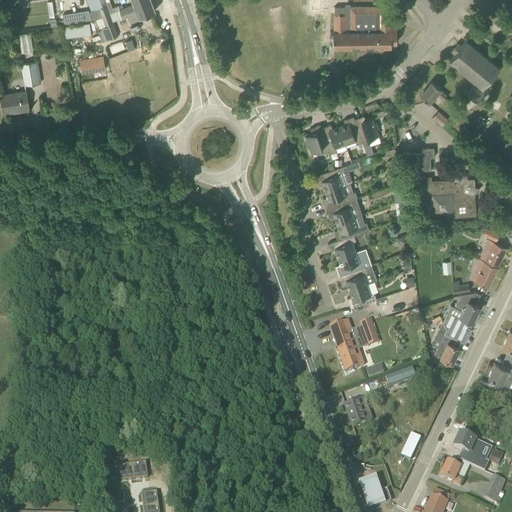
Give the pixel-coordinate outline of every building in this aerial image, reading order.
[(53,0),(47,1),(50,16),(58,15),(55,0),(53,0)] [(99,0),(100,0),(89,4),(91,10),(102,6),(101,4),(105,2),(107,2),(106,0),(99,0)] [(138,16),(155,10),(151,0),(144,0),(133,4),(119,9),(120,10),(122,16),(122,17),(126,16),(127,16),(137,12),(138,16)] [(110,14),(109,14),(106,6),(105,2),(101,4),(102,6),(91,10),(89,10),(91,20),(97,19),(97,18),(102,17),(110,14)] [(380,14),(380,6),(350,6),(350,8),(345,8),(345,6),(334,7),(335,32),(333,32),(333,47),(391,46),(391,42),(397,42),(397,26),(391,27),(391,13),(380,14)] [(89,10),(80,11),(82,21),(91,20),(89,10)] [(107,40),(118,35),(110,14),(102,17),(106,26),(102,27),(107,40)] [(64,26),(66,37),(92,33),(90,22),(64,26)] [(20,52),(33,50),(31,32),(18,33),(20,52)] [(499,67),(467,40),(466,38),(465,38),(465,40),(461,46),(457,43),(451,50),(455,52),(450,58),(449,58),(449,60),(450,59),(477,81),(467,93),(478,103),(492,86),(488,82),(497,72),(496,71),(499,67)] [(103,56),(79,60),(82,73),(97,71),(104,70),(106,69),(103,56)] [(26,85),(40,82),(37,61),(22,63),(26,85)] [(446,95),(439,90),(441,88),(432,81),(420,95),(429,102),(437,94),(443,99),(446,95)] [(29,109),(27,91),(1,95),(4,113),(11,112),(10,110),(28,107),(29,109)] [(442,126),(448,119),(438,111),(432,117),(442,126)] [(366,120),(364,115),(355,119),(353,116),(364,145),(369,142),(370,142),(368,139),(378,135),(376,129),(378,128),(376,123),(374,123),(372,117),(366,120)] [(364,145),(353,116),(344,119),(345,124),(339,126),(345,144),(355,140),(356,144),(362,142),(363,145),(364,145)] [(330,153),(320,124),(310,128),(312,132),(306,135),(308,141),(306,141),(308,147),(310,146),(312,152),(322,149),(323,152),(329,150),(330,153)] [(333,128),(331,124),(322,127),(321,124),(320,124),(330,153),(337,151),(335,147),(345,144),(339,126),(333,128)] [(434,157),(434,149),(434,147),(421,148),(422,154),(416,154),(416,152),(410,153),(410,162),(416,161),(416,170),(431,170),(430,157),(434,157)] [(325,190),(349,182),(352,181),(346,164),(315,176),(319,186),(323,184),(325,190)] [(399,173),(394,174),(389,175),(391,184),(400,182),(401,182),(400,179),(399,173)] [(476,216),(475,193),(473,193),(473,187),(475,187),(474,178),(467,178),(467,174),(451,175),(451,179),(451,191),(419,193),(420,197),(416,197),(417,205),(422,205),(422,211),(432,210),(432,214),(447,213),(447,219),(454,219),(453,216),(476,216)] [(419,176),(419,193),(451,191),(451,179),(444,179),(444,181),(432,182),(431,176),(419,176)] [(353,192),(349,182),(325,190),(327,196),(323,198),(326,208),(357,197),(355,191),(353,192)] [(357,197),(326,208),(330,218),(334,216),(336,222),(355,216),(362,213),(357,197)] [(355,216),(336,222),(339,229),(334,230),(338,240),(354,234),(364,231),(361,225),(358,226),(355,216)] [(399,228),(406,225),(406,224),(404,218),(396,221),(399,228)] [(496,240),(500,233),(486,227),(483,234),(496,240)] [(434,241),(446,240),(445,230),(433,231),(434,241)] [(356,252),(353,242),(356,241),(354,234),(338,240),(328,243),(332,253),(336,252),(338,258),(356,252)] [(404,236),(398,238),(400,244),(406,242),(404,236)] [(498,266),(507,247),(488,238),(478,258),(498,267),(498,266)] [(339,276),(365,267),(362,260),(369,258),(366,248),(356,252),(338,258),(340,264),(336,266),(339,276)] [(498,267),(478,258),(469,277),(489,286),(498,267)] [(349,290),(367,284),(377,280),(371,264),(365,267),(339,276),(343,285),(347,284),(349,290)] [(371,294),(367,284),(349,290),(352,296),(347,298),(351,308),(377,299),(375,292),(371,294)] [(469,284),(460,286),(456,286),(457,293),(470,291),(469,284)] [(464,332),(470,320),(472,321),(479,306),(476,304),(480,294),(476,291),(461,294),(456,305),(455,307),(450,304),(442,321),(446,328),(448,325),(464,332)] [(377,338),(371,320),(359,324),(366,342),(377,338)] [(345,372),(359,367),(364,366),(348,321),(329,328),(345,372)] [(445,332),(459,339),(463,332),(464,333),(464,332),(448,325),(446,328),(445,332)] [(511,330),(510,330),(503,345),(509,348),(504,359),(511,362),(511,330)] [(456,346),(459,339),(445,332),(441,340),(434,353),(440,356),(452,362),(459,347),(456,346)] [(511,362),(504,359),(508,361),(505,367),(495,362),(488,376),(492,377),(491,378),(494,379),(494,378),(504,383),(504,384),(510,387),(511,381),(511,362)] [(365,370),(368,379),(383,374),(380,365),(365,370)] [(412,370),(385,379),(388,388),(415,379),(412,370)] [(352,428),(366,423),(364,417),(370,415),(368,410),(364,399),(344,406),(352,428)] [(479,452),(481,445),(474,442),(474,441),(460,434),(454,448),(469,454),(471,448),(479,452)] [(410,439),(403,452),(408,454),(406,458),(410,460),(420,439),(416,437),(414,441),(410,439)] [(504,453),(492,448),(484,464),(496,470),(504,453)] [(462,485),(464,479),(457,476),(460,468),(447,462),(440,477),(452,483),(453,482),(462,485)] [(499,506),(505,494),(501,492),(506,482),(493,476),(483,498),(499,506)] [(149,479),(123,482),(125,496),(151,493),(149,479)] [(369,511),(386,507),(376,480),(359,485),(368,511),(369,511)] [(385,503),(390,502),(386,490),(381,492),(385,503)] [(444,511),(451,497),(435,490),(425,511),(444,511)] [(161,511),(160,497),(145,498),(146,511),(161,511)] [(135,511),(134,500),(119,502),(120,511),(135,511)]
